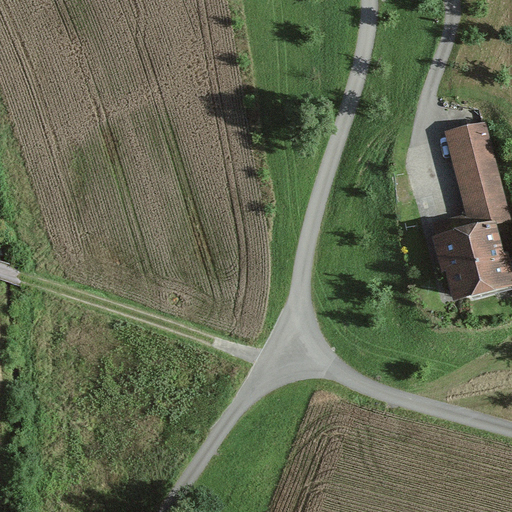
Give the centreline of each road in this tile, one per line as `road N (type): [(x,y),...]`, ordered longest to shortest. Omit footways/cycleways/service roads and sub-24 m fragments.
road 1 (unclassified): [(369,0),(362,58),(312,224),(293,345)]
road 2 (track): [(0,270),(273,364)]
road 3 (unclassified): [(511,428),(383,392),(293,345)]
road 4 (unclassified): [(293,345),(232,414),(166,511)]
